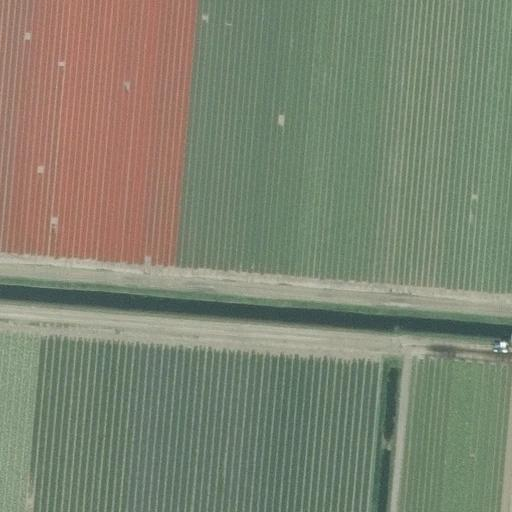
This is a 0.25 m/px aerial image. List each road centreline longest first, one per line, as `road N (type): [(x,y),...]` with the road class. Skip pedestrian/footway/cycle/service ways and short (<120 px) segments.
road 1 (track): [(0,270),(511,312)]
road 2 (track): [(0,312),(511,353)]
